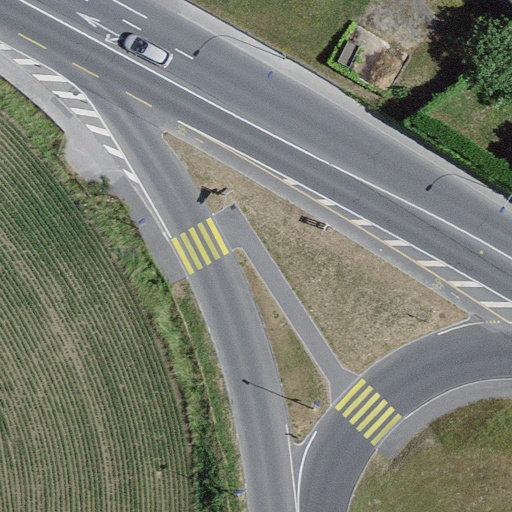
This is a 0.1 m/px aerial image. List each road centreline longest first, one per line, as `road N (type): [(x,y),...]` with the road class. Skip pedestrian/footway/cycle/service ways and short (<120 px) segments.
road 1 (tertiary): [(120,61),(152,161),(214,269),(291,511)]
road 2 (primary): [(511,283),(120,61)]
road 3 (tertiary): [(316,511),(337,455),(381,404),(443,365),(511,350)]
road 4 (primary): [(120,61),(0,2)]
